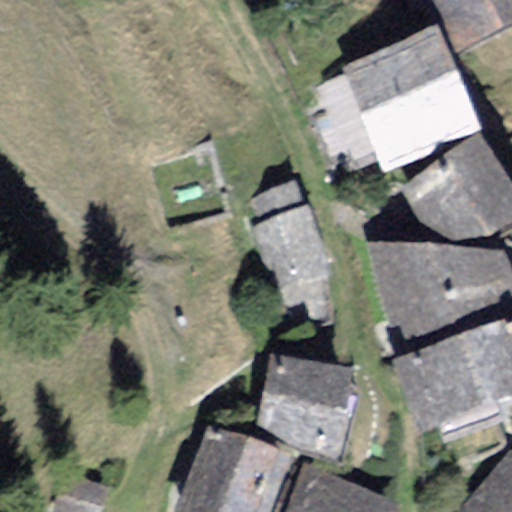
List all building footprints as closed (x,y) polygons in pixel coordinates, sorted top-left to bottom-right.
[(511,28),(511,0),(424,0),(449,55),(511,28)] [(437,43),(343,81),(383,182),(478,144),(456,90),(437,43)] [(510,220),(482,162),(416,193),(443,251),(510,220)] [(324,276),(306,215),(252,231),(269,292),(324,276)] [(511,311),(501,270),(376,254),(407,343),(511,311)] [(511,348),(409,377),(426,441),(511,417),(511,348)] [(364,399),(284,371),(261,435),(342,463),(364,399)] [(275,511),(292,473),(205,438),(174,511),(275,511)] [(511,511),(511,461),(472,511),(511,511)] [(69,481),(67,487),(59,511),(103,511),(109,494),(69,481)] [(370,511),(311,484),(297,511),(370,511)]
